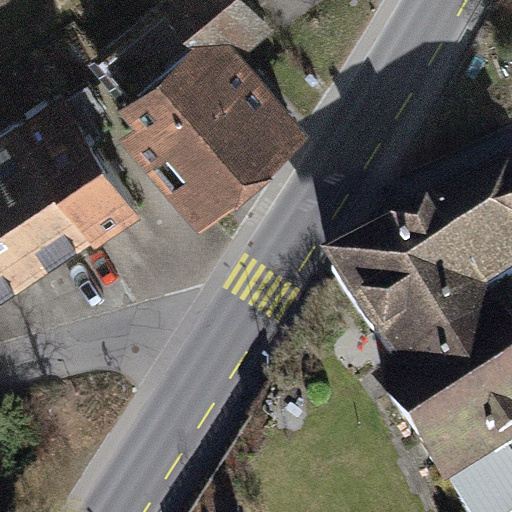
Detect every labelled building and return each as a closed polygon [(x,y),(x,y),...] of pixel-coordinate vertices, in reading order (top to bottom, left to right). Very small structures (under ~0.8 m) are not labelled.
[(228,49),(186,0),(163,0),(99,50),(148,112),(228,49)] [(186,0),(228,49),(266,17),(252,0),(186,0)] [(293,125),(228,49),(148,112),(134,123),(201,203),(293,125)] [(66,91),(23,118),(90,224),(91,226),(134,199),(66,91)] [(0,132),(0,281),(90,224),(23,118),(0,132)] [(332,272),(408,380),(500,316),(482,292),(511,273),(511,181),(510,178),(332,272)] [(508,329),(500,316),(408,380),(387,395),(468,511),(510,511),(511,511),(511,464),(509,460),(511,458),(511,354),(499,335),(508,329)]
